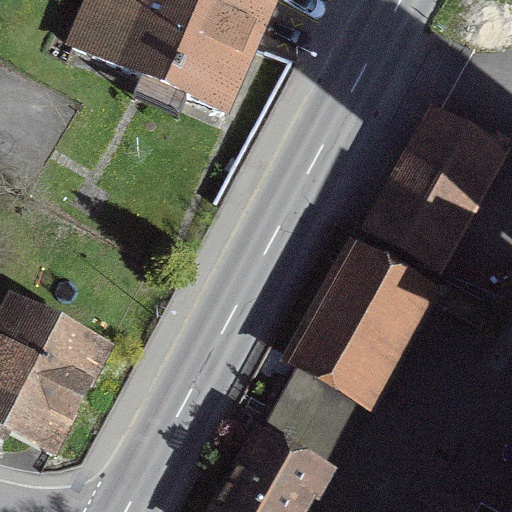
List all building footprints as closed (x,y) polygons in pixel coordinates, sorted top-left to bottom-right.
[(273,0),(93,0),(72,49),(223,115),(273,0)] [(367,232),(438,271),(502,158),(432,118),(367,232)] [(301,368),(364,404),(427,296),(354,255),(293,363),(301,368)] [(0,429),(51,456),(103,358),(13,312),(0,336),(0,429)] [(301,368),(218,511),(304,511),(364,404),(301,368)]
